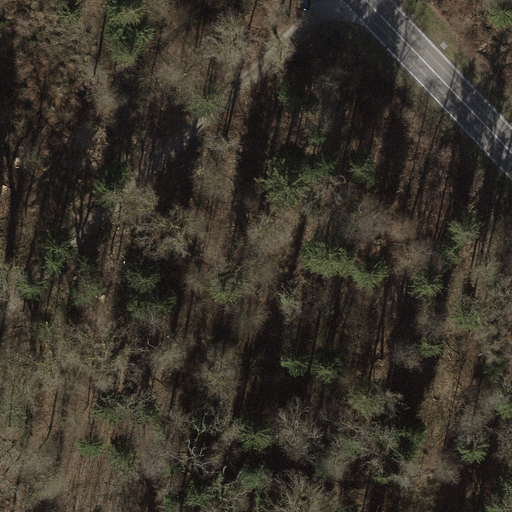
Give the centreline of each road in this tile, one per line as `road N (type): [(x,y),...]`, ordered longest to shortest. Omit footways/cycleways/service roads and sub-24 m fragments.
road 1 (track): [(324,0),(0,313)]
road 2 (secondary): [(366,0),(511,150)]
